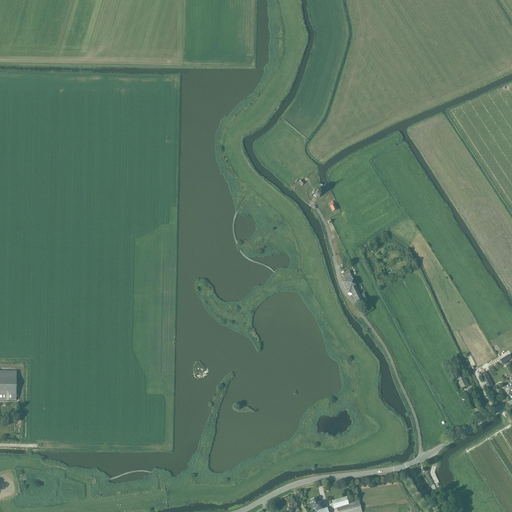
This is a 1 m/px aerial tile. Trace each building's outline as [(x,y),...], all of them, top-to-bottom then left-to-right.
[(319,197),(321,194),(320,190),(317,188),(313,189),(311,193),(312,197),(316,198),(319,197)] [(344,280),(342,282),(347,294),(351,292),(357,305),(363,303),(366,301),(363,294),(359,296),(348,272),(342,275),(344,280)] [(17,393),(16,393),(16,390),(19,390),(19,386),(17,386),(17,371),(0,371),(0,400),(16,400),(16,397),(17,397),(17,393)] [(487,374),(481,377),(487,388),(492,385),(487,374)] [(469,385),(464,376),(457,380),(461,390),(469,385)] [(511,382),(503,388),(508,395),(511,392),(511,382)] [(337,511),(361,511),(358,501),(348,504),(346,497),(332,501),(334,509),(336,508),(337,511)] [(319,503),(317,498),(311,500),(314,511),(315,511),(314,511),(328,511),(328,508),(323,509),(321,502),(319,503)]
